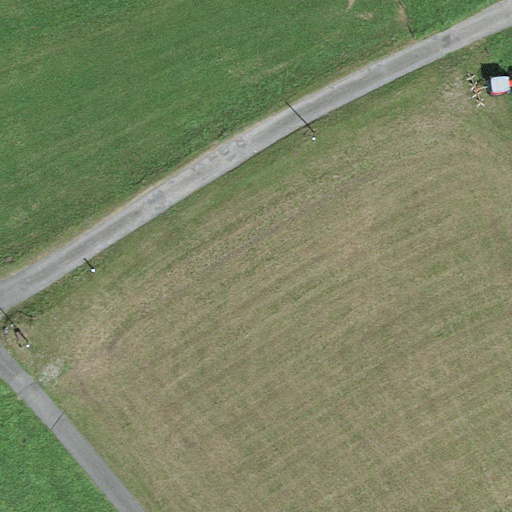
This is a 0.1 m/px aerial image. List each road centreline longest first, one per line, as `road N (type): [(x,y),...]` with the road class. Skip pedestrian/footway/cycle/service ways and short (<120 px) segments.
road 1 (track): [(511,18),(319,105),(0,300)]
road 2 (track): [(0,364),(125,511)]
